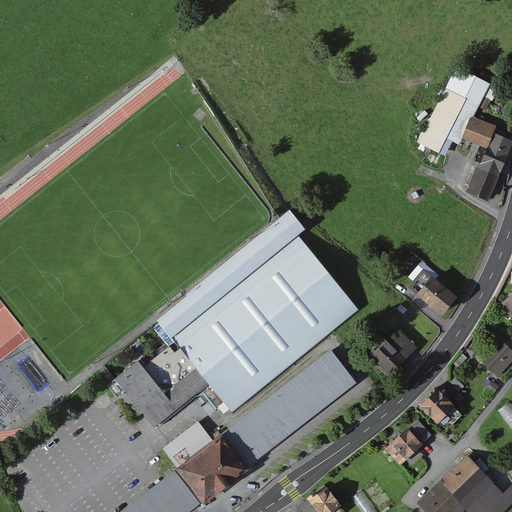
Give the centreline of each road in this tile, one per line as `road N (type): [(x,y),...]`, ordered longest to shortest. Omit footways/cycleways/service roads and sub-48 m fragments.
road 1 (primary): [(273,502),(438,361),(509,233)]
road 2 (residential): [(511,376),(408,501)]
